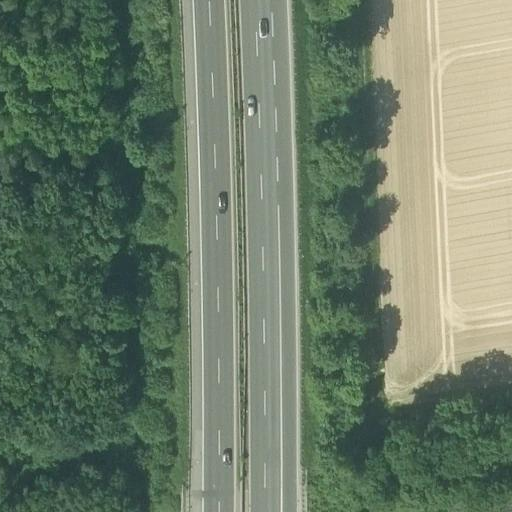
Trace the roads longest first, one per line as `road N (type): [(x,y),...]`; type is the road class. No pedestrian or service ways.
road 1 (motorway): [(207,0),(216,511)]
road 2 (track): [(114,0),(120,511)]
road 3 (motorway): [(266,475),(254,0)]
road 4 (track): [(381,420),(366,0)]
